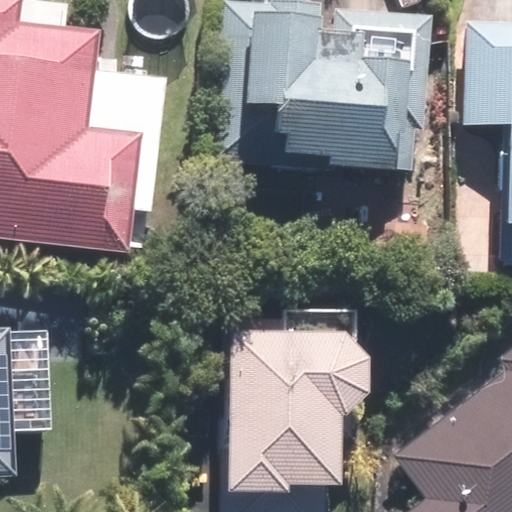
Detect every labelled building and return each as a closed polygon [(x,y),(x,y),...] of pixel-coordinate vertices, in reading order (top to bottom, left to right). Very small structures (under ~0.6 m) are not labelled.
[(0,253),(107,268),(123,147),(74,140),(87,41),(6,31),(9,7),(0,6),(0,253)] [(414,27),(207,7),(192,169),(399,188),(414,27)] [(511,31),(451,30),(448,135),(477,136),(473,240),(486,240),(485,271),(511,271),(511,31)] [(511,511),(511,344),(482,367),(491,380),(379,466),(410,505),(400,511),(511,511)] [(197,346),(196,511),(310,511),(311,432),(337,410),(337,372),(310,347),(197,346)]
